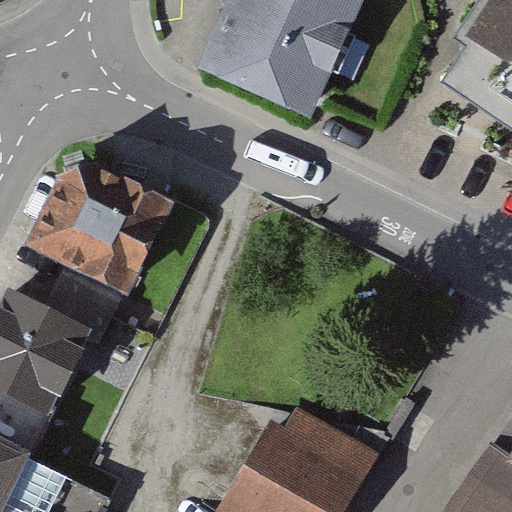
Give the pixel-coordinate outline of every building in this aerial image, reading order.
[(232,0),(202,70),(314,120),(322,101),(366,0),(232,0)] [(511,0),(497,0),(467,45),(439,88),(511,136),(511,0)] [(187,214),(90,163),(42,253),(139,304),(187,214)] [(99,338),(15,296),(0,325),(0,385),(59,415),(99,338)] [(295,441),(279,432),(234,511),(359,511),(386,464),(306,421),(295,441)] [(17,511),(41,464),(0,444),(0,511),(17,511)] [(511,511),(511,455),(506,452),(463,511),(511,511)]
